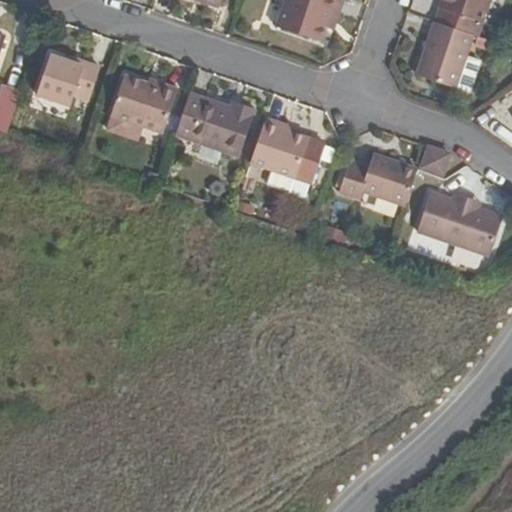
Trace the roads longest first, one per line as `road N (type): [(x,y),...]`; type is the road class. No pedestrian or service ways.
road 1 (residential): [(69,0),(359,97)]
road 2 (residential): [(354,511),(453,426),(511,357)]
road 3 (residential): [(359,97),(459,133),(511,170)]
